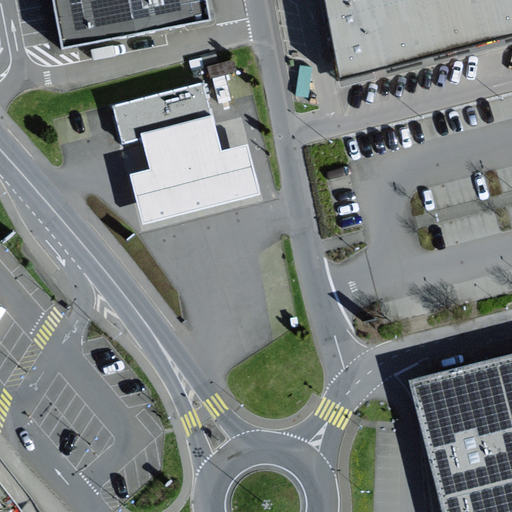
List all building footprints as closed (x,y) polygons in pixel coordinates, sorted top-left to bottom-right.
[(56,0),(66,46),(210,23),(205,0),(56,0)] [(511,0),(327,0),(330,12),(345,73),(511,32),(511,0)] [(215,117),(204,80),(109,107),(120,145),(143,138),(215,117)] [(215,117),(143,138),(151,171),(133,176),(146,226),(264,195),(250,145),(224,152),(215,117)] [(511,511),(511,354),(412,380),(444,511),(511,511)]
